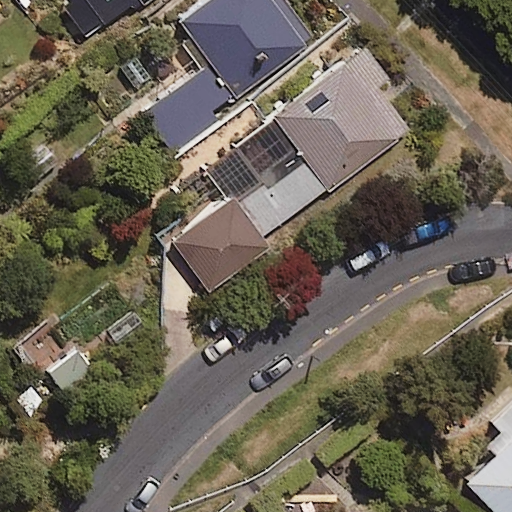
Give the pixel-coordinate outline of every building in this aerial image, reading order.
[(70,0),(63,6),(86,36),(132,0),(70,0)] [(183,0),(173,8),(210,55),(141,109),(173,151),(215,118),(210,112),(311,32),(286,0),(183,0)] [(383,71),(358,37),(266,105),(275,117),(236,145),(262,181),(238,198),(228,184),(167,229),(207,283),(263,242),(258,236),(407,127),(372,79),(383,71)] [(94,370),(76,347),(41,374),(59,397),(94,370)] [(511,511),(511,391),(504,385),(462,429),(479,445),(450,475),(488,511),(511,511)] [(441,511),(429,498),(414,511),(441,511)]
